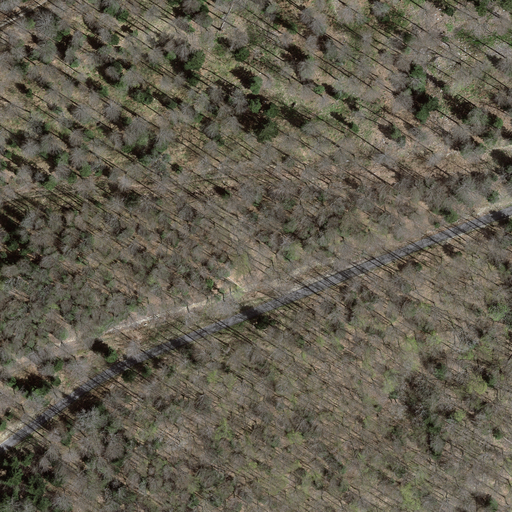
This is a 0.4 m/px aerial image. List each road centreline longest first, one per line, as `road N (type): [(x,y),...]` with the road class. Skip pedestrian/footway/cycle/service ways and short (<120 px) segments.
road 1 (unclassified): [(0,451),(121,368),(511,211)]
road 2 (track): [(511,158),(403,168),(225,168),(0,198)]
road 3 (track): [(300,293),(228,305),(0,373)]
